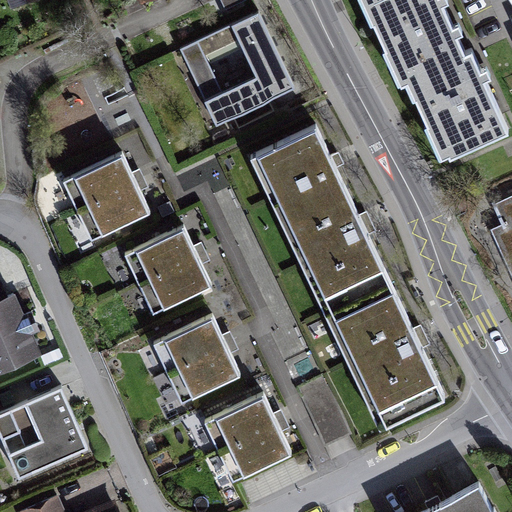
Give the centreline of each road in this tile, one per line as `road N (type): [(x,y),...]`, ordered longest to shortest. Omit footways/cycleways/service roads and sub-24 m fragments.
road 1 (tertiary): [(511,387),(308,0)]
road 2 (residential): [(0,217),(31,231),(152,511)]
road 3 (residential): [(289,511),(511,404)]
